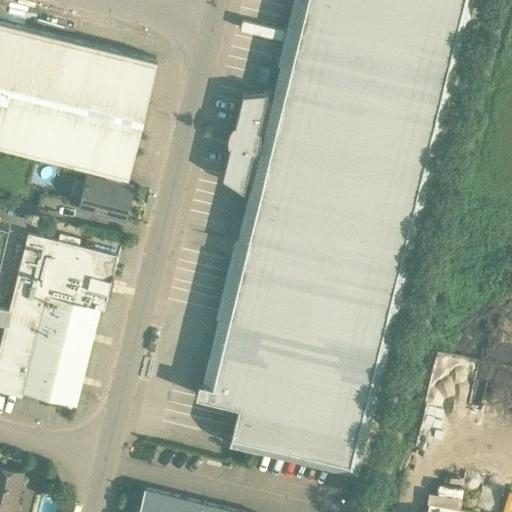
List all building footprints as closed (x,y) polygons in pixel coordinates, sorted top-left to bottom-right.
[(233,123),(229,129),(227,139),(228,143),(231,143),(222,175),(243,189),(245,179),(252,181),(238,237),(234,237),(215,315),(219,316),(202,381),(199,380),(195,393),(238,403),(229,443),(357,474),(472,0),(291,0),(277,63),(280,63),(272,99),(265,98),(267,91),(243,92),(235,123),(233,123)] [(156,58),(0,19),(0,143),(128,175),(156,58)] [(107,179),(86,173),(78,210),(125,221),(134,185),(119,181),(107,179)] [(8,308),(0,305),(0,258),(8,226),(0,223),(0,326),(4,327),(0,341),(0,388),(21,394),(22,389),(48,396),(47,401),(74,407),(100,307),(103,308),(117,253),(28,231),(8,308)] [(12,511),(23,471),(0,465),(0,511),(12,511)] [(250,511),(146,487),(139,511),(250,511)]
